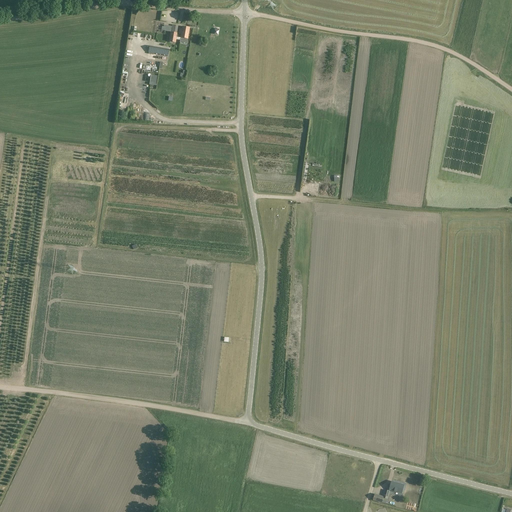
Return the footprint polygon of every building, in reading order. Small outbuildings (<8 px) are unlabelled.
[(170,32),(169,41),(176,43),(176,40),(176,37),(177,35),(178,26),(173,25),(172,27),(164,25),(164,27),(162,26),(161,30),(170,32)] [(179,29),(179,34),(181,34),(180,38),(187,39),(189,28),(182,27),(182,29),(179,29)] [(167,53),(168,47),(149,43),(148,49),(167,53)] [(392,482),(390,491),(402,494),(404,485),(392,482)] [(375,494),(373,500),(382,502),(384,496),(375,494)]
